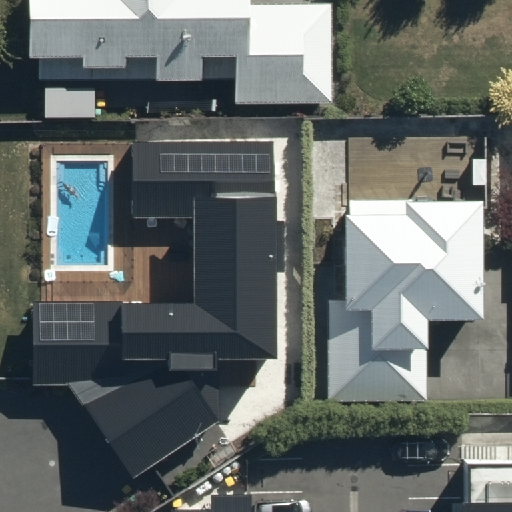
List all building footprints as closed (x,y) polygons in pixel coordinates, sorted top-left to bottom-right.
[(26,0),(27,55),(38,55),(38,81),(232,79),(232,103),(333,102),(332,2),(243,3),(242,0),(26,0)] [(95,86),(46,89),(47,115),(96,113),(95,86)] [(27,297),(28,378),(62,378),(125,473),(211,417),(211,351),(267,350),(266,136),(126,137),(127,209),(189,209),(190,297),(36,298),(27,297)] [(479,198),(351,199),(351,211),(343,211),(344,296),(326,296),(327,399),(428,398),(427,317),(481,316),(479,198)] [(511,511),(511,449),(450,449),(450,511),(511,511)] [(238,511),(238,491),(145,493),(145,511),(238,511)]
